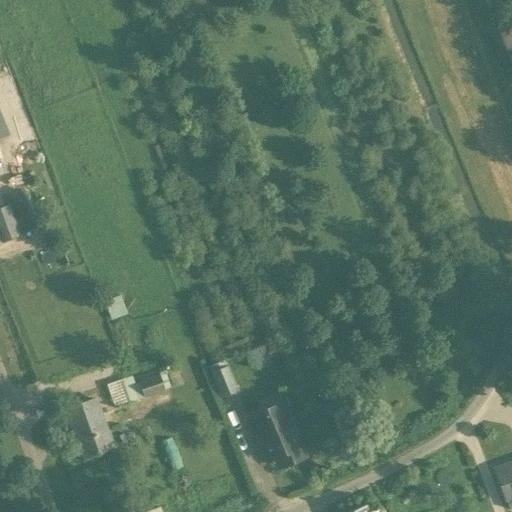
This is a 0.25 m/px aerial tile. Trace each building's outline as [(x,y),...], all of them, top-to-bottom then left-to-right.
[(0,113),(0,138),(9,134),(0,113)] [(36,228),(25,200),(22,191),(4,198),(7,205),(8,205),(9,206),(0,209),(0,238),(1,242),(36,228)] [(214,374),(223,396),(236,390),(227,368),(214,374)] [(165,391),(159,374),(139,382),(145,397),(145,398),(165,391)] [(114,408),(145,397),(139,382),(134,384),(131,377),(113,383),(106,386),(114,408)] [(199,378),(168,389),(186,439),(217,428),(199,378)] [(253,423),(269,461),(273,459),(275,463),(302,452),(285,410),(253,423)] [(105,413),(77,421),(92,469),(119,460),(105,413)] [(511,472),(498,478),(506,500),(510,511),(511,509),(511,472)]
